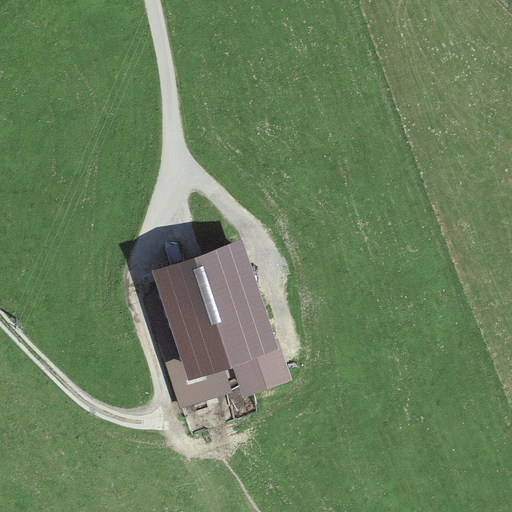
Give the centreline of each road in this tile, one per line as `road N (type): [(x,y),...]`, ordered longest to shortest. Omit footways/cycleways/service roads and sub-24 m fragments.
road 1 (unclassified): [(150,0),(169,117),(159,200),(132,270),(138,311)]
road 2 (track): [(138,311),(163,402),(160,413),(136,419),(83,400),(0,319)]
